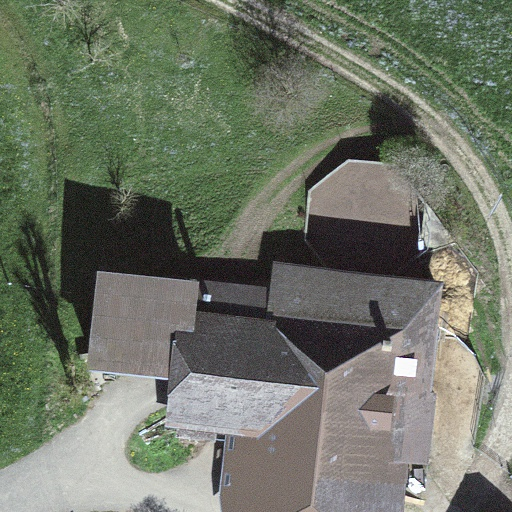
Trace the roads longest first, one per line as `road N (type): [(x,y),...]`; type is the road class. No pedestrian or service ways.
road 1 (track): [(511,274),(428,121),(226,0)]
road 2 (track): [(27,511),(50,492),(93,483),(180,511)]
road 3 (track): [(446,511),(473,492),(511,409)]
